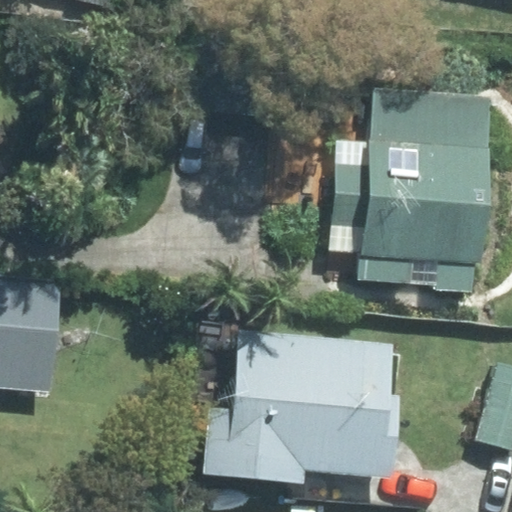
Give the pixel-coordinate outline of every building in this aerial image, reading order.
[(253,34),(176,29),(170,119),(248,124),(253,34)] [(335,257),(440,262),(448,99),(343,93),(335,257)] [(0,385),(37,387),(41,288),(0,287),(0,385)] [(363,477),(370,337),(224,330),(216,469),(363,477)] [(511,369),(490,362),(467,433),(499,443),(511,403),(511,369)]
